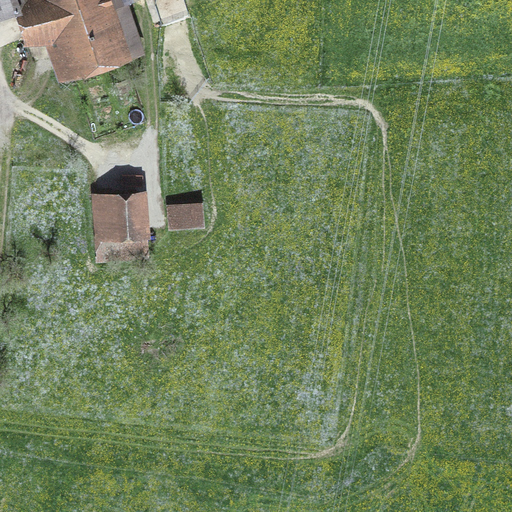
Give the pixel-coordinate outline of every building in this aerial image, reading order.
[(0,0),(0,16),(16,11),(12,0),(0,0)] [(25,39),(23,40),(26,48),(34,45),(31,37),(56,28),(70,67),(126,47),(110,0),(12,0),(16,11),(25,39)] [(0,18),(0,44),(24,36),(17,13),(0,18)] [(114,196),(94,197),(98,259),(146,254),(144,226),(139,227),(137,200),(114,202),(114,196)] [(201,223),(200,203),(170,205),(171,225),(201,223)]
